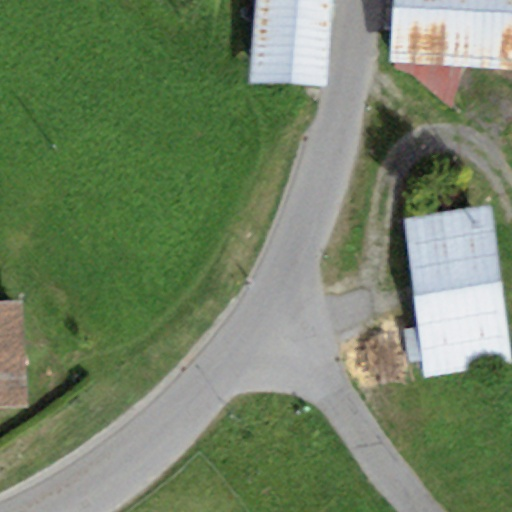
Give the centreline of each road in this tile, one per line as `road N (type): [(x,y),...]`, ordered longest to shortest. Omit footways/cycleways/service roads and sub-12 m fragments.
road 1 (residential): [(360,0),(310,220),(273,302)]
road 2 (residential): [(273,302),(148,439),(45,511)]
road 3 (unclassified): [(273,302),(421,511)]
